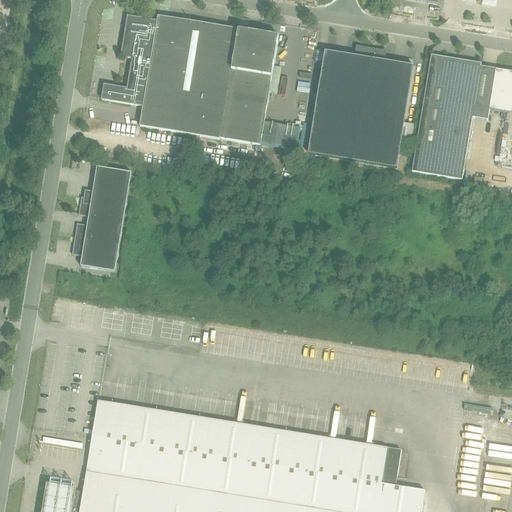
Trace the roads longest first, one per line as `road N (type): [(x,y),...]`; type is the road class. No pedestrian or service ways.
road 1 (unclassified): [(0,495),(81,0)]
road 2 (unclassified): [(511,46),(344,19)]
road 3 (unclassified): [(344,19),(225,0)]
